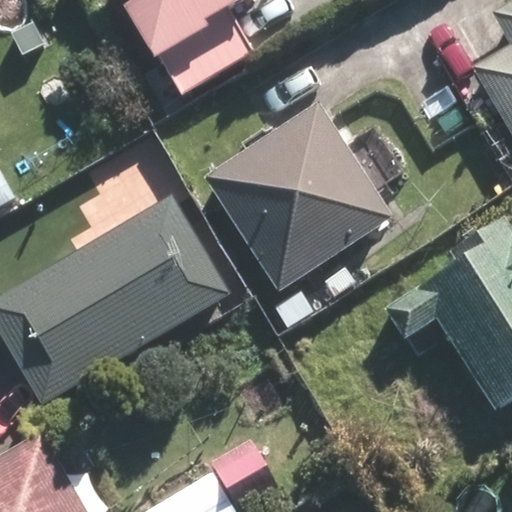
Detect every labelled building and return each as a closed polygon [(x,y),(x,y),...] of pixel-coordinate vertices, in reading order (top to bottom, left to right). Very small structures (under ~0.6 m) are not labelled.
[(126,0),(181,97),(253,57),(231,18),(255,4),(252,0),(126,0)] [(511,3),(493,15),(511,46),(511,53),(474,75),(511,139),(511,3)] [(392,221),(316,109),(200,187),(275,299),(392,221)] [(229,301),(171,201),(0,300),(0,336),(42,409),(229,301)] [(511,234),(505,223),(450,257),(458,270),(384,314),(400,340),(433,320),(492,416),(511,403),(511,234)] [(0,511),(85,511),(42,438),(0,462),(0,511)] [(244,511),(280,490),(251,443),(210,468),(237,511),(244,511)] [(232,511),(212,477),(154,511),(232,511)]
